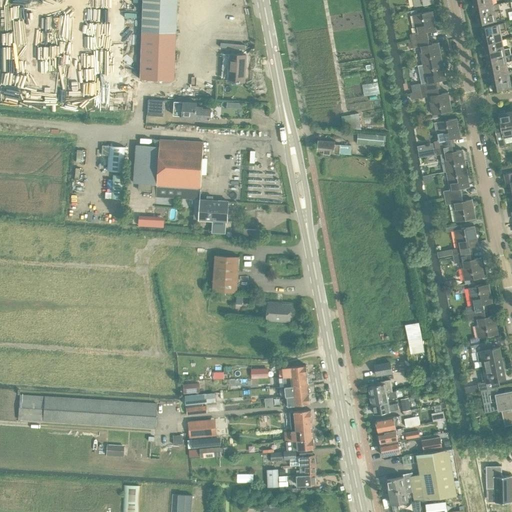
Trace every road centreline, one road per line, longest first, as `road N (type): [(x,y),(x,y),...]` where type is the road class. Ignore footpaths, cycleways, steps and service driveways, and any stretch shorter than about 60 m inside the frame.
road 1 (secondary): [(362,511),(263,0)]
road 2 (residential): [(452,0),(511,305)]
road 3 (track): [(0,344),(163,354),(142,266)]
road 4 (track): [(164,419),(157,431),(0,421)]
road 5 (track): [(142,266),(0,261)]
